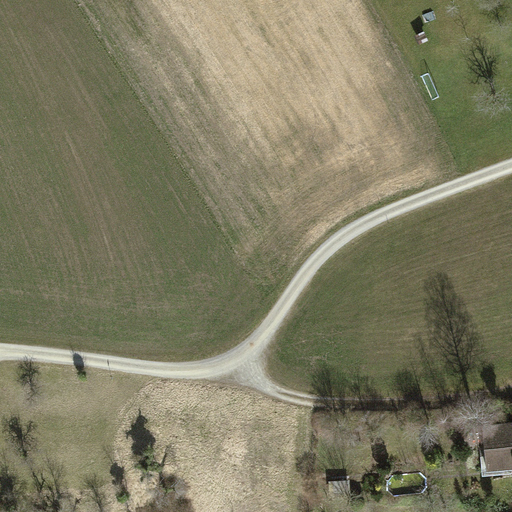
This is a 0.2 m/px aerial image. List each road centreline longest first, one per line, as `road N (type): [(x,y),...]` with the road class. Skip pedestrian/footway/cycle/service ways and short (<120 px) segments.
road 1 (track): [(511,391),(403,407),(313,403),(276,393),(243,362),(190,372),(0,355)]
road 2 (residential): [(511,166),(349,234),(314,263),(243,362)]
